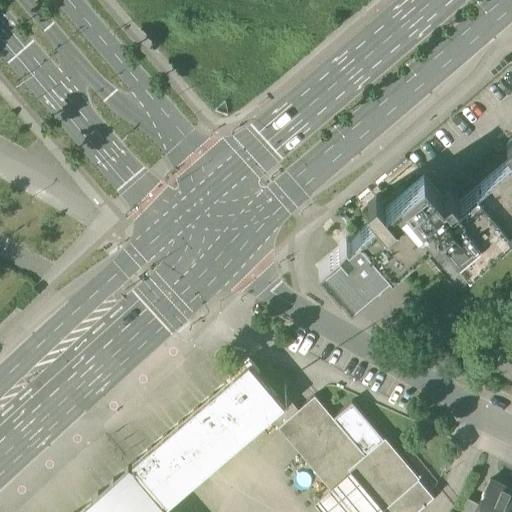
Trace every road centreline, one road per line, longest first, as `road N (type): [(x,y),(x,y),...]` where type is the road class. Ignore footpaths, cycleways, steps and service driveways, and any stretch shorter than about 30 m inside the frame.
road 1 (primary): [(230,242),(505,0)]
road 2 (residential): [(230,242),(277,292),(511,432)]
road 3 (primary): [(0,457),(230,242)]
road 4 (primary): [(432,0),(220,183)]
road 5 (tertiary): [(0,26),(170,228)]
road 6 (tertiary): [(220,183),(67,0)]
road 7 (primary): [(170,228),(0,382)]
